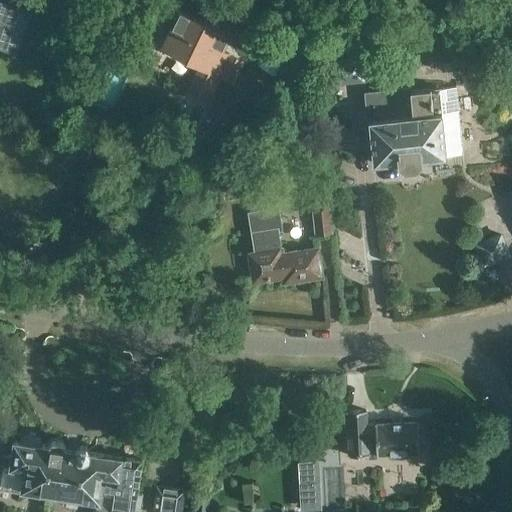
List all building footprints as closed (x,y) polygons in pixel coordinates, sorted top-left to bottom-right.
[(0,43),(16,49),(28,12),(0,2),(0,43)] [(181,8),(162,48),(199,66),(188,88),(210,99),(232,55),(224,51),(233,33),(181,8)] [(405,76),(403,55),(378,58),(380,79),(405,76)] [(333,59),(336,84),(365,81),(362,56),(333,59)] [(370,119),(374,162),(399,160),(399,162),(405,167),(416,166),(421,160),(421,157),(459,153),(452,86),(411,90),(413,114),(370,119)] [(248,251),(253,282),(283,277),(284,283),(323,276),(318,246),(285,251),(284,245),(281,246),(279,230),(283,229),(279,206),(248,211),(254,250),(248,251)] [(312,210),(315,235),(334,233),(331,208),(312,210)] [(474,242),(483,266),(510,255),(500,232),(474,242)] [(420,453),(418,421),(367,424),(366,410),(348,412),(350,456),(420,453)] [(23,489),(51,493),(54,468),(41,466),(44,444),(41,444),(41,440),(41,438),(39,436),(38,434),(35,433),(32,432),(30,432),(27,433),(25,433),(24,435),(23,437),(22,441),(15,439),(12,456),(4,455),(0,487),(23,491),(23,489)] [(51,493),(98,500),(100,500),(103,474),(97,474),(100,453),(89,451),(89,450),(89,449),(87,449),(86,447),(81,446),(78,448),(78,449),(77,449),(68,448),(63,439),(53,438),(47,444),(44,444),(41,466),(54,468),(51,493)] [(100,500),(98,500),(96,511),(133,511),(141,460),(100,453),(97,474),(103,474),(100,500)] [(297,461),(300,510),(321,508),(319,460),(297,461)] [(154,511),(182,511),(186,489),(159,485),(154,511)]
